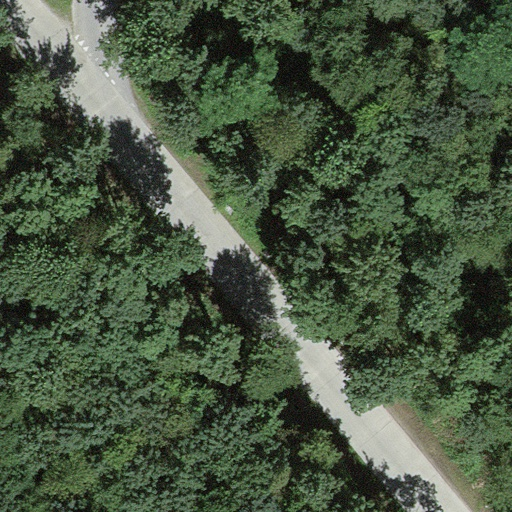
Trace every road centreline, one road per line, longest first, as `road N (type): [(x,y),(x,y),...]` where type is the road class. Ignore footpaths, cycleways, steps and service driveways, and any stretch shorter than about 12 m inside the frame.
road 1 (unclassified): [(437,511),(95,104)]
road 2 (unclassified): [(95,104),(7,0)]
